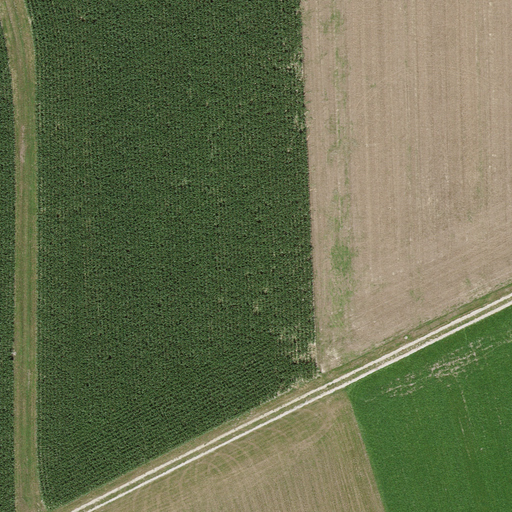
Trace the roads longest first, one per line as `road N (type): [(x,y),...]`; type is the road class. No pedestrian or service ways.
road 1 (track): [(29,511),(25,51),(14,0)]
road 2 (track): [(511,293),(63,511)]
